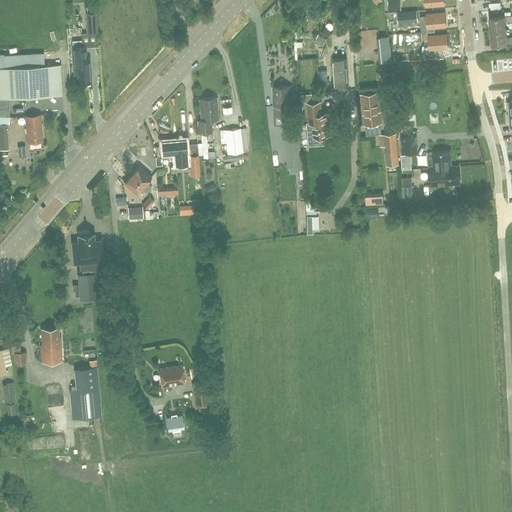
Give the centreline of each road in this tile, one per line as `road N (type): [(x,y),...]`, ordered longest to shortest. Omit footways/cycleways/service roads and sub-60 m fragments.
road 1 (tertiary): [(0,268),(245,0)]
road 2 (residential): [(511,438),(500,215)]
road 3 (residential): [(500,215),(474,80)]
